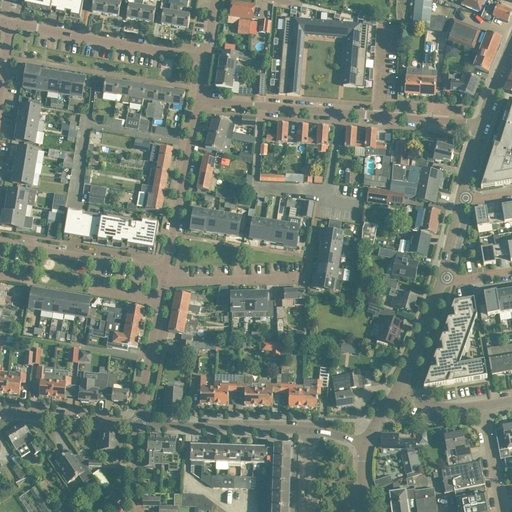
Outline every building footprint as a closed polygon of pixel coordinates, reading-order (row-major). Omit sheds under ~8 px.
[(28,2),(27,7),(80,18),(83,7),(86,7),(87,0),(25,0),(26,1),(28,2)] [(94,0),(92,13),(105,15),(107,2),(95,0),(94,0)] [(107,0),(107,2),(105,15),(118,17),(121,0),(107,0)] [(129,5),(128,9),(126,19),(140,21),(142,8),(143,0),(136,0),(135,6),(129,5)] [(161,24),(175,27),(179,0),(169,0),(169,4),(173,5),(172,13),(164,11),(161,24)] [(183,0),(179,0),(175,27),(188,29),(190,16),(184,15),(186,7),(188,8),(189,1),(183,0)] [(462,0),(461,5),(481,13),(485,0),(462,0)] [(255,5),(246,4),(232,2),(230,17),(240,18),(238,34),(249,35),(256,36),(258,23),(253,23),(255,5)] [(432,4),(415,2),(412,27),(429,29),(447,34),(446,42),(479,55),(474,68),(488,74),(502,39),(487,34),(452,21),(430,16),(432,4)] [(511,12),(503,8),(497,6),(496,6),(490,4),(488,9),(485,8),(481,19),(492,24),(494,18),(508,23),(511,12)] [(142,8),(140,21),(153,23),(156,10),(142,8)] [(285,19),(283,40),(304,42),(304,35),(295,34),(296,20),(285,19)] [(259,32),(269,34),(270,22),(260,20),(259,32)] [(296,20),(295,34),(304,35),(314,36),(316,21),(296,20)] [(320,22),(318,36),(338,38),(339,23),(320,22)] [(339,23),(338,38),(347,39),(357,40),(358,25),(339,23)] [(347,39),(347,46),(367,48),(369,26),(358,25),(357,40),(347,39)] [(428,30),(426,41),(438,43),(437,50),(445,51),(446,42),(447,34),(429,30),(428,30)] [(283,40),(282,54),(302,56),(304,42),(283,40)] [(347,46),(346,60),(366,61),(367,48),(347,46)] [(387,46),(386,59),(397,60),(398,47),(387,46)] [(219,65),(218,72),(240,76),(241,68),(235,67),(236,60),(241,61),(251,63),(252,56),(223,52),(222,58),(220,57),(220,59),(218,59),(218,65),(219,65)] [(437,66),(445,66),(445,54),(437,53),(437,66)] [(282,54),(281,67),(301,69),(302,56),(282,54)] [(400,66),(408,66),(408,55),(401,55),(400,66)] [(346,60),(345,73),(365,75),(366,61),(346,60)] [(281,67),(280,81),(300,83),(301,69),(281,67)] [(24,89),(36,91),(39,72),(40,72),(40,70),(27,68),(24,89)] [(405,95),(420,96),(422,71),(407,70),(405,95)] [(36,91),(47,93),(51,74),(45,73),(46,72),(41,71),(41,72),(40,72),(39,72),(36,91)] [(422,71),(420,96),(434,97),(436,72),(422,71)] [(240,76),(218,72),(217,80),(215,80),(215,86),(216,86),(216,88),(239,91),(241,76),(240,76)] [(47,93),(59,95),(62,76),(57,75),(57,74),(53,73),(52,74),(51,74),(47,93)] [(345,73),(343,87),(364,89),(365,75),(345,73)] [(59,95),(70,97),(73,77),(71,77),(71,76),(67,76),(62,76),(59,95)] [(445,77),(445,81),(444,91),(458,92),(473,97),(479,81),(465,76),(462,84),(452,84),(452,78),(445,77)] [(73,77),(70,97),(82,99),(85,79),(83,79),(83,78),(79,77),(78,78),(73,77)] [(265,78),(258,78),(256,78),(255,96),(264,96),(265,78)] [(105,85),(104,94),(117,96),(119,83),(106,81),(105,85)] [(280,81),(279,95),(299,97),(300,83),(280,81)] [(511,84),(508,82),(507,82),(503,92),(504,92),(511,94),(511,84)] [(122,103),(129,105),(130,98),(132,85),(119,83),(117,96),(123,97),(122,103)] [(142,107),(143,100),(145,87),(132,85),(130,98),(129,105),(142,107)] [(146,117),(154,119),(156,102),(159,89),(145,87),(143,100),(153,102),(152,105),(148,104),(146,117)] [(156,102),(154,119),(162,120),(164,107),(160,106),(160,103),(169,105),(172,91),(159,89),(156,102)] [(185,93),(172,91),(169,105),(183,107),(185,93)] [(20,115),(19,118),(38,121),(40,109),(21,106),(21,109),(20,109),(19,114),(20,115)] [(125,129),(138,131),(140,120),(141,116),(134,115),(133,120),(127,118),(126,122),(125,129)] [(500,130),(499,132),(511,135),(511,118),(504,116),(502,123),(504,124),(502,131),(500,130)] [(103,125),(125,129),(126,122),(104,117),(103,125)] [(256,118),(242,117),(242,126),(256,127),(256,118)] [(18,127),(17,130),(36,133),(38,121),(19,118),(19,122),(18,121),(17,127),(18,127)] [(214,119),(210,134),(232,140),(236,125),(214,119)] [(140,120),(138,131),(147,133),(149,122),(140,120)] [(286,143),(287,143),(288,125),(278,124),(277,136),(273,136),(273,137),(267,136),(266,142),(277,143),(286,144),(286,143)] [(288,125),(287,143),(297,144),(297,145),(307,145),(308,126),(298,125),(297,136),(294,136),(294,138),(287,138),(288,125)] [(307,145),(306,152),(307,152),(307,150),(313,150),(313,149),(318,149),(317,153),(325,153),(326,146),(327,146),(328,127),(318,127),(317,138),(317,140),(307,139),(308,126),(307,145)] [(175,131),(170,130),(156,128),(155,134),(173,137),(175,131)] [(365,149),(367,130),(366,130),(365,143),(356,142),(356,140),(356,129),(346,129),(345,148),(355,149),(355,157),(365,157),(365,149)] [(36,133),(17,130),(17,133),(16,133),(15,138),(16,138),(15,141),(35,144),(36,133)] [(376,131),(367,130),(365,149),(366,149),(366,156),(383,157),(385,157),(386,151),(375,150),(375,149),(386,150),(386,145),(376,144),(376,142),(376,131)] [(234,132),(233,139),(254,145),(256,138),(234,132)] [(494,147),(511,152),(511,135),(499,132),(497,138),(499,139),(497,146),(495,145),(494,147)] [(232,140),(210,134),(206,149),(228,155),(232,140)] [(141,151),(149,152),(150,142),(142,141),(141,151)] [(396,143),(396,151),(396,152),(391,152),(391,158),(391,159),(391,163),(391,164),(393,164),(392,182),(403,182),(403,177),(405,177),(406,166),(408,166),(409,152),(409,144),(396,143)] [(428,151),(430,151),(427,161),(433,162),(434,160),(443,162),(443,160),(450,162),(453,149),(430,143),(428,151)] [(150,162),(153,162),(158,163),(170,166),(173,150),(161,147),(153,146),(150,162)] [(511,152),(494,147),(483,184),(496,182),(495,187),(511,183),(511,180),(511,179),(511,178),(511,152)] [(17,157),(16,160),(36,163),(37,152),(18,149),(18,152),(17,152),(16,157),(17,157)] [(49,150),(48,158),(60,160),(61,152),(49,150)] [(239,161),(252,163),(253,155),(241,153),(239,161)] [(122,157),(121,162),(143,166),(144,161),(122,157)] [(204,157),(201,173),(212,176),(215,160),(204,157)] [(15,168),(15,172),(34,175),(36,163),(16,160),(16,163),(15,163),(14,168),(15,168)] [(153,162),(150,178),(167,181),(170,166),(158,163),(153,162)] [(304,183),(311,184),(313,168),(305,168),(304,183)] [(411,168),(407,184),(419,186),(422,170),(411,168)] [(419,186),(416,200),(433,203),(439,173),(422,170),(419,186)] [(34,175),(15,172),(14,175),(13,175),(12,180),(13,180),(13,183),(32,187),(34,175)] [(212,176),(201,173),(197,189),(209,192),(209,191),(215,192),(218,177),(212,176)] [(346,184),(353,185),(354,174),(347,174),(346,184)] [(363,186),(385,189),(387,179),(365,175),(363,186)] [(150,178),(147,194),(164,197),(167,181),(150,178)] [(403,194),(402,197),(416,200),(419,186),(407,184),(392,182),(390,193),(403,194)] [(90,194),(88,203),(104,205),(105,196),(106,189),(92,187),(90,194)] [(8,194),(7,198),(8,198),(7,203),(27,206),(34,208),(37,191),(17,188),(16,193),(9,191),(9,194),(8,194)] [(402,197),(403,194),(390,193),(369,190),(367,202),(387,205),(387,202),(401,204),(402,197)] [(216,198),(229,200),(231,195),(217,192),(216,198)] [(164,197),(147,194),(145,193),(142,209),(162,213),(164,197)] [(52,210),(62,212),(65,212),(66,205),(53,202),(52,210)] [(302,217),(311,219),(314,204),(305,202),(302,217)] [(6,208),(5,212),(6,212),(6,214),(25,217),(27,206),(7,203),(7,208),(6,208)] [(503,213),(495,214),(497,225),(511,222),(511,204),(502,206),(503,213)] [(420,231),(426,232),(436,234),(440,212),(419,209),(415,230),(420,231)] [(497,225),(495,214),(487,216),(486,209),(474,211),(477,228),(497,225)] [(71,236),(81,238),(84,238),(83,240),(129,247),(129,245),(138,247),(138,249),(149,250),(149,248),(155,249),(159,225),(146,223),(141,222),(69,210),(64,236),(71,238),(71,236)] [(204,234),(204,232),(207,213),(194,211),(191,232),(204,234)] [(60,223),(63,224),(64,215),(49,213),(48,221),(54,222),(60,223)] [(211,233),(215,234),(218,214),(207,213),(204,232),(206,232),(206,233),(211,234),(211,233)] [(4,214),(2,226),(23,230),(23,229),(32,230),(34,218),(25,217),(6,214),(4,214)] [(224,235),(226,235),(229,216),(218,214),(215,234),(218,234),(218,235),(223,236),(224,235)] [(229,216),(226,235),(230,236),(230,237),(235,238),(235,237),(238,237),(241,218),(229,216)] [(258,241),(262,241),(265,222),(253,220),(250,239),(253,240),(253,241),(258,242),(258,241)] [(330,221),(328,232),(322,231),(320,243),(322,244),(322,243),(341,247),(343,235),(339,234),(341,223),(342,222),(330,220),(330,221)] [(270,243),(273,243),(276,224),(265,222),(262,241),(265,242),(264,243),(270,243)] [(282,245),(284,245),(288,226),(276,224),(273,243),(277,244),(277,245),(282,245)] [(385,233),(398,235),(399,228),(385,225),(385,233)] [(284,245),(284,247),(296,249),(297,242),(298,243),(299,237),(298,237),(299,228),(288,226),(284,245)] [(404,253),(410,254),(425,257),(430,238),(411,233),(409,241),(407,241),(404,253)] [(499,235),(492,237),(493,245),(500,244),(499,235)] [(321,251),(320,255),(340,258),(341,247),(322,243),(322,244),(322,246),(321,246),(320,251),(321,251)] [(511,243),(500,246),(502,256),(509,255),(511,261),(511,243)] [(502,256),(500,246),(481,249),(484,266),(495,264),(494,257),(502,256)] [(392,274),(405,277),(415,279),(418,264),(410,262),(412,256),(396,253),(392,274)] [(319,263),(319,266),(338,269),(340,258),(320,255),(320,258),(319,258),(318,263),(319,263)] [(317,275),(317,277),(336,280),(343,281),(345,270),(338,269),(319,266),(318,269),(317,269),(316,274),(317,275)] [(317,277),(315,276),(313,289),(319,290),(319,291),(324,291),(324,290),(334,292),(336,280),(317,277)] [(382,279),(380,286),(391,290),(396,291),(396,290),(398,283),(382,279)] [(30,310),(42,312),(45,293),(40,292),(40,291),(36,290),(36,291),(33,290),(30,310)] [(280,291),(280,301),(294,301),(295,307),(304,306),(304,300),(305,300),(304,290),(280,291)] [(391,290),(389,297),(394,298),(391,307),(402,310),(412,313),(417,297),(407,294),(403,292),(396,290),(396,291),(391,290)] [(507,291),(495,292),(499,314),(510,313),(507,291)] [(42,312),(53,313),(56,294),(54,294),(54,293),(50,292),(50,293),(45,293),(42,312)] [(499,314),(495,292),(484,294),(486,306),(479,307),(482,322),(489,321),(488,316),(499,314)] [(176,293),(174,303),(201,308),(202,303),(190,301),(191,296),(176,293)] [(53,313),(64,315),(67,296),(66,296),(66,295),(62,294),(61,295),(56,294),(53,313)] [(244,294),(232,294),(232,314),(232,319),(244,318),(244,313),(244,294)] [(255,294),(244,294),(244,313),(244,318),(255,318),(255,313),(255,294)] [(267,294),(255,294),(255,313),(255,318),(267,318),(273,318),(273,302),(267,302),(267,294)] [(64,315),(76,317),(79,298),(73,297),(74,296),(69,295),(69,296),(67,296),(64,315)] [(228,307),(228,297),(219,297),(217,307),(222,307),(228,307)] [(79,298),(76,317),(87,319),(90,300),(88,299),(88,298),(84,298),(84,299),(79,298)] [(424,388),(424,389),(487,379),(484,362),(455,367),(470,324),(469,318),(477,317),(474,300),(454,304),(447,323),(450,322),(444,337),(442,337),(442,339),(444,339),(438,354),(436,354),(436,356),(438,356),(433,370),(430,371),(430,373),(432,373),(427,387),(424,388)] [(346,301),(346,308),(354,309),(355,302),(346,301)] [(174,303),(172,313),(187,316),(187,313),(188,312),(200,314),(200,309),(201,309),(201,308),(174,303)] [(376,307),(370,305),(369,308),(367,313),(373,315),(372,317),(384,321),(382,327),(378,338),(377,341),(376,344),(386,348),(387,344),(395,346),(402,324),(392,321),(390,320),(393,312),(376,307)] [(108,313),(116,314),(143,319),(145,309),(129,306),(128,311),(109,308),(108,313)] [(277,315),(277,326),(278,341),(285,340),(283,320),(285,320),(285,308),(277,308),(277,315)] [(172,313),(170,323),(197,327),(198,323),(191,321),(192,317),(187,316),(172,313)] [(126,321),(125,326),(141,329),(143,319),(116,314),(115,319),(126,321)] [(106,332),(139,339),(141,329),(125,326),(119,325),(108,323),(107,326),(106,332)] [(197,327),(170,323),(169,333),(190,336),(191,331),(196,332),(197,327)] [(376,324),(372,335),(378,337),(381,326),(376,324)] [(295,335),(296,339),(299,340),(302,339),(304,336),(303,333),(300,331),(296,332),(295,335)] [(139,339),(106,332),(105,338),(108,339),(107,348),(128,352),(129,347),(137,349),(139,339)] [(180,355),(192,356),(192,342),(181,341),(180,355)] [(192,342),(192,356),(199,356),(200,346),(203,346),(203,342),(200,341),(200,343),(192,342)] [(262,352),(274,352),(274,356),(280,356),(280,344),(262,343),(262,352)] [(341,353),(349,354),(350,345),(342,344),(341,353)] [(511,345),(503,347),(507,374),(511,372),(511,345)] [(491,372),(492,376),(507,374),(503,347),(487,350),(491,372)] [(69,363),(77,364),(78,350),(70,349),(69,363)] [(33,350),(33,353),(32,364),(40,365),(41,350),(33,350)] [(32,353),(25,352),(24,366),(32,367),(32,364),(33,353),(32,353)] [(92,354),(81,352),(79,361),(90,363),(92,354)] [(0,393),(7,394),(9,373),(2,372),(0,372),(1,367),(0,366),(0,393)] [(40,397),(52,398),(54,383),(54,376),(44,376),(44,368),(37,367),(37,376),(36,385),(41,385),(40,397)] [(321,381),(328,382),(329,370),(323,370),(321,381)] [(9,373),(7,394),(20,395),(21,383),(25,384),(26,375),(9,373)] [(330,390),(331,398),(332,407),(337,407),(337,409),(354,406),(351,389),(365,386),(363,373),(333,378),(334,389),(330,390)] [(99,374),(99,376),(98,384),(81,383),(80,391),(79,401),(81,401),(81,403),(89,403),(89,402),(97,402),(98,400),(105,401),(105,402),(106,402),(106,396),(108,377),(108,375),(106,374),(99,374)] [(118,376),(109,375),(107,395),(113,396),(112,402),(127,403),(128,386),(117,385),(118,376)] [(300,387),(289,386),(289,382),(289,376),(282,375),(281,386),(279,386),(279,394),(289,394),(289,408),(299,408),(300,387)] [(54,383),(52,398),(65,399),(66,387),(70,388),(71,379),(64,378),(64,377),(54,376),(54,383)] [(218,389),(218,405),(228,405),(229,392),(237,392),(237,377),(229,376),(229,385),(223,384),(223,378),(215,378),(214,389),(218,389)] [(245,406),(259,407),(259,385),(255,385),(252,385),(252,377),(237,377),(237,392),(245,393),(245,406)] [(200,405),(218,405),(218,389),(214,389),(205,389),(205,378),(198,378),(197,392),(201,392),(200,405)] [(300,387),(299,408),(317,408),(317,395),(320,395),(321,381),(313,381),(313,393),(304,392),(304,387),(300,387)] [(273,394),(279,394),(279,386),(266,386),(266,383),(259,383),(259,385),(259,407),(272,407),(273,394)] [(166,389),(165,404),(164,419),(181,420),(182,405),(183,390),(166,389)] [(29,434),(28,432),(23,424),(7,434),(14,446),(18,452),(22,458),(30,453),(33,457),(41,452),(35,443),(28,448),(27,447),(34,443),(29,434)] [(511,440),(511,425),(503,428),(503,430),(495,431),(499,452),(511,449),(511,440),(511,441),(511,440)] [(66,434),(72,444),(77,441),(71,431),(66,434)] [(426,432),(417,433),(419,444),(427,443),(426,432)] [(445,437),(446,446),(447,452),(456,450),(457,458),(471,455),(468,442),(464,442),(462,433),(445,437)] [(407,449),(408,454),(416,452),(416,440),(398,440),(398,435),(382,434),(382,449),(407,449)] [(97,450),(113,451),(114,451),(113,463),(121,463),(122,442),(119,442),(119,436),(101,435),(101,441),(97,441),(97,450)] [(155,456),(162,456),(162,438),(148,437),(148,449),(145,449),(145,455),(145,468),(152,468),(154,468),(155,468),(155,456)] [(162,438),(162,456),(169,456),(169,471),(179,471),(179,456),(181,456),(181,454),(176,453),(177,438),(162,438)] [(192,462),(204,463),(204,447),(192,446),(192,462)] [(265,472),(265,469),(266,464),(266,451),(266,449),(261,449),(261,447),(254,446),(254,448),(253,464),(260,465),(260,472),(265,472)] [(204,463),(216,463),(216,447),(204,447),(204,463)] [(228,471),(228,463),(229,448),(216,447),(216,463),(216,471),(228,471)] [(275,447),(274,451),(266,451),(266,464),(274,464),(273,482),(273,499),(272,511),(288,511),(289,500),(290,482),(290,465),(291,448),(275,447)] [(78,453),(82,459),(89,455),(84,448),(78,453)] [(228,463),(240,464),(241,448),(229,448),(228,463)] [(240,464),(253,464),(254,448),(241,448),(240,464)] [(416,452),(408,454),(401,455),(406,475),(407,475),(408,479),(423,474),(422,471),(418,452),(416,452)] [(70,454),(57,463),(66,475),(63,476),(69,484),(79,477),(84,485),(94,479),(79,456),(74,459),(70,454)] [(89,462),(89,460),(83,460),(87,466),(89,466),(88,468),(102,468),(102,462),(93,462),(89,462)] [(480,462),(470,464),(450,468),(439,470),(429,472),(430,477),(434,476),(434,478),(441,477),(445,494),(455,492),(458,511),(489,511),(485,486),(480,462)] [(16,483),(18,486),(31,478),(21,463),(13,468),(21,480),(16,483)] [(100,470),(94,474),(104,490),(110,486),(100,470)] [(379,489),(393,484),(390,476),(374,482),(376,490),(379,489)] [(204,477),(204,482),(212,488),(213,477),(204,477)] [(221,477),(213,477),(212,488),(213,489),(221,489),(221,477)] [(240,478),(234,478),(233,489),(246,490),(246,484),(240,484),(240,478)] [(253,478),(240,478),(240,484),(246,484),(246,490),(252,490),(253,478)] [(266,478),(253,478),(252,490),(258,490),(259,489),(259,483),(266,484),(266,478)] [(52,493),(45,481),(39,485),(46,496),(52,493)] [(20,496),(29,511),(51,511),(36,487),(20,496)] [(110,488),(105,492),(114,505),(120,501),(111,488),(110,488)] [(428,490),(416,492),(418,511),(436,511),(437,510),(433,489),(428,490)] [(407,491),(390,493),(392,506),(408,503),(409,511),(413,511),(418,511),(416,492),(415,490),(407,491),(407,492),(407,491)] [(193,508),(198,508),(204,496),(193,496),(193,508)] [(202,511),(206,511),(208,511),(213,504),(204,496),(198,508),(202,511)] [(143,506),(160,506),(160,499),(143,498),(143,506)] [(409,511),(408,503),(392,506),(392,511),(418,511),(413,511),(409,511)]
